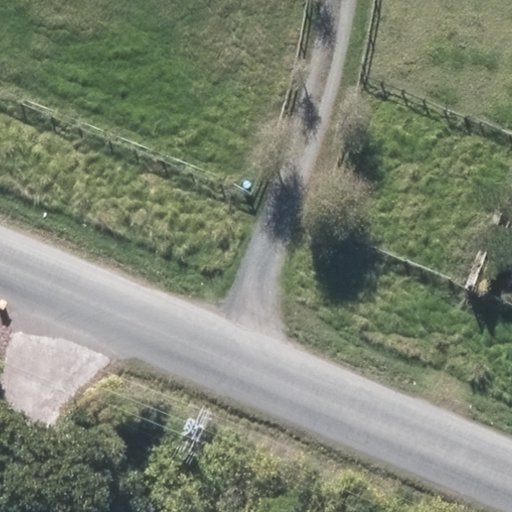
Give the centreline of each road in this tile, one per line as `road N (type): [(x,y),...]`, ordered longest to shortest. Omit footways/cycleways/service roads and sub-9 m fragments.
road 1 (residential): [(0,246),(511,461)]
road 2 (track): [(79,280),(0,496)]
